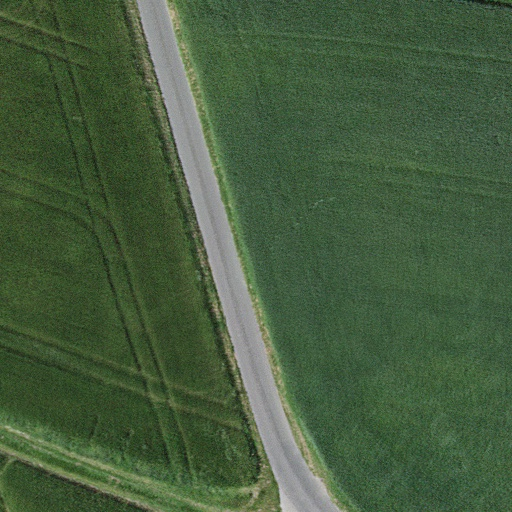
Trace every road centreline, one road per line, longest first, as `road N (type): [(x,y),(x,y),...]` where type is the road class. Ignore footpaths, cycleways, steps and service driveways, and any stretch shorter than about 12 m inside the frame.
road 1 (unclassified): [(153,0),(264,415),(313,511)]
road 2 (track): [(216,511),(0,427)]
